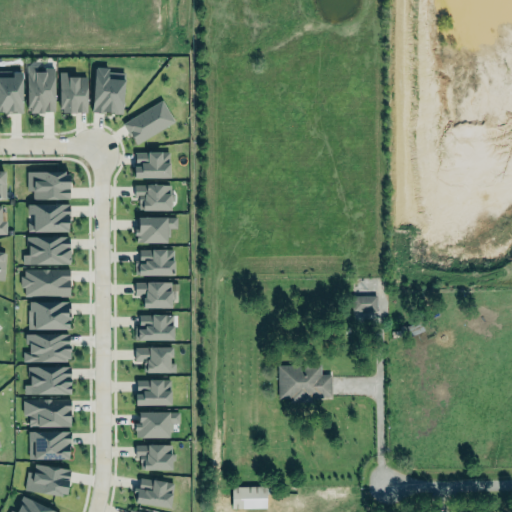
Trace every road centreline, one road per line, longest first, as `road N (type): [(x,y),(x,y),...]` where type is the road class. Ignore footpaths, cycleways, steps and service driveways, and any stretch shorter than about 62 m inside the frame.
road 1 (residential): [(96,511),(102,297),(93,144)]
road 2 (residential): [(376,476),(511,474)]
